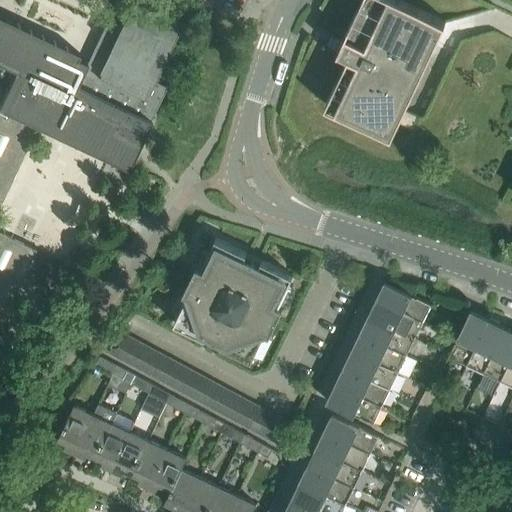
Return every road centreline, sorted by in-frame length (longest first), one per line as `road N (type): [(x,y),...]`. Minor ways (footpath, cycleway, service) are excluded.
road 1 (residential): [(246,172),(265,198),(295,215),(511,284)]
road 2 (residential): [(246,172),(247,125),(289,1)]
